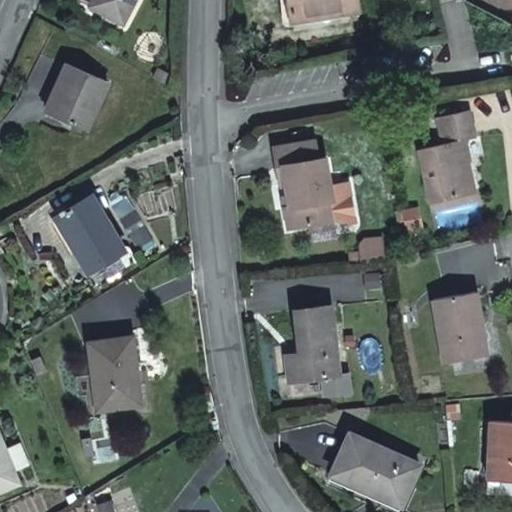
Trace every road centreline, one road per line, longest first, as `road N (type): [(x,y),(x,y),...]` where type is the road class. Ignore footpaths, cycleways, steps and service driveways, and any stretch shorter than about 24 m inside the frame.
road 1 (residential): [(204,122),(215,279),(245,447),(289,511)]
road 2 (residential): [(204,122),(464,64),(449,0)]
road 3 (residential): [(203,0),(204,122)]
